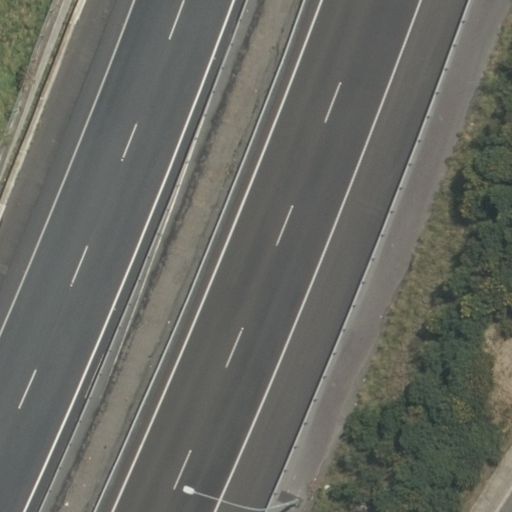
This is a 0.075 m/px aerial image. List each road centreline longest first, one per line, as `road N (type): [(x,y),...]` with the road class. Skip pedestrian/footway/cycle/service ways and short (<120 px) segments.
road 1 (motorway): [(362,0),(157,511)]
road 2 (motorway): [(0,400),(170,0)]
